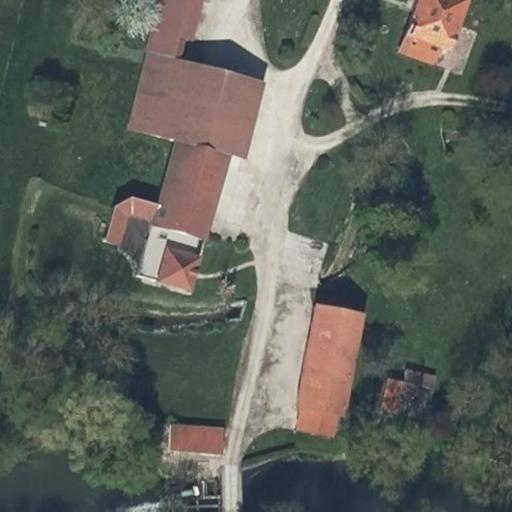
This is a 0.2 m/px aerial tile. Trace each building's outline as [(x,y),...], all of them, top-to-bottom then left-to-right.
[(199,0),(156,0),(142,52),(182,63),(199,0)] [(457,0),(403,0),(400,8),(411,12),(395,52),(427,64),(433,48),(444,52),(463,2),(457,0)] [(122,126),(172,142),(223,157),(236,161),(259,85),(182,63),(142,52),(122,126)] [(148,223),(155,225),(199,238),(223,157),(172,142),(156,198),(129,191),(111,199),(100,238),(114,242),(123,212),(128,211),(150,218),(148,223)] [(194,257),(199,238),(155,225),(149,244),(194,257)] [(194,257),(149,244),(140,276),(184,288),(194,257)] [(296,409),(334,416),(337,417),(357,316),(313,307),(292,408),(296,409)] [(384,378),(380,411),(428,416),(432,373),(404,370),(403,380),(384,378)] [(216,457),(223,379),(171,374),(163,452),(216,457)] [(329,439),(334,416),(296,409),(291,432),(329,439)]
